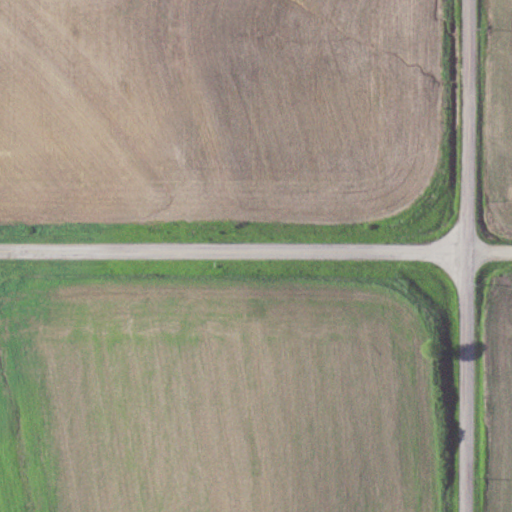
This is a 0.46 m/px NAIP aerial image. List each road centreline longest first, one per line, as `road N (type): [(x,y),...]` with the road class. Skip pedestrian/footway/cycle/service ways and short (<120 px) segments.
road 1 (tertiary): [(463,511),(466,0)]
road 2 (residential): [(0,249),(466,252)]
